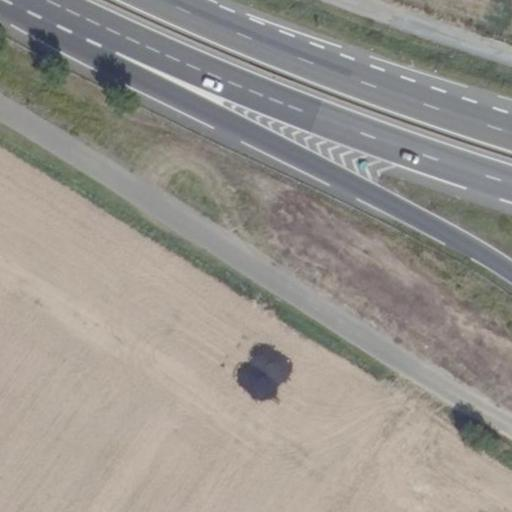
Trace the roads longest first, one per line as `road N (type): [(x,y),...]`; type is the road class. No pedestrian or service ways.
road 1 (unclassified): [(0,116),(511,427)]
road 2 (trunk): [(89,34),(132,76),(511,270)]
road 3 (trunk): [(89,34),(122,35),(304,112),(511,183)]
road 4 (trunk): [(511,129),(162,0)]
